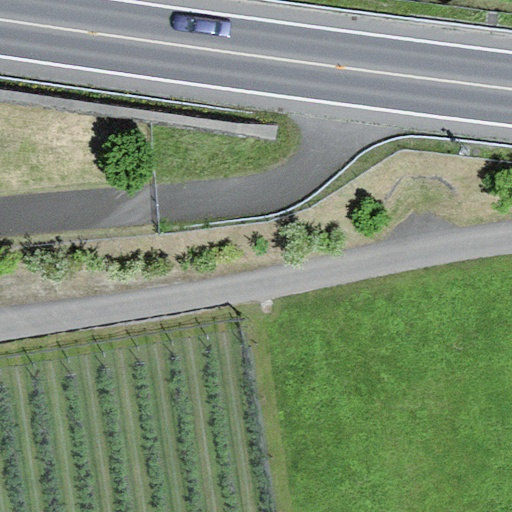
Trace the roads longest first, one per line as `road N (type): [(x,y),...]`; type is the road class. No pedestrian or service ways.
road 1 (track): [(0,325),(511,239)]
road 2 (trunk): [(511,89),(0,18)]
